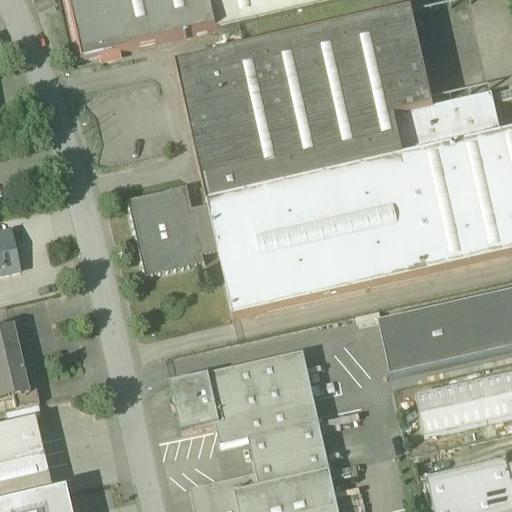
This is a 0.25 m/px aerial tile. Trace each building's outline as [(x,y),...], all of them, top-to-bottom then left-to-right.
[(63,0),(78,65),(216,33),(208,0),(63,0)] [(208,0),(216,33),(363,0),(208,0)] [(176,69),(207,207),(501,140),(492,100),(433,113),(411,15),(176,69)] [(208,210),(209,219),(219,259),(233,325),(511,262),(511,137),(501,140),(207,207),(208,210)] [(203,262),(219,259),(209,219),(194,222),(192,214),(187,191),(125,205),(142,283),(205,269),(203,262)] [(208,210),(192,214),(194,222),(209,219),(208,210)] [(0,281),(18,277),(9,236),(0,238),(0,281)] [(511,298),(378,329),(391,384),(511,356),(511,298)] [(0,333),(0,397),(9,396),(25,392),(25,391),(11,331),(0,333)] [(257,479),(259,491),(330,475),(304,359),(209,380),(220,429),(215,430),(220,453),(248,446),(256,480),(257,479)] [(176,415),(181,438),(215,430),(220,429),(209,380),(170,389),(173,404),(172,404),(170,408),(171,413),(175,415),(176,415)] [(511,380),(415,403),(424,443),(511,423),(511,380)] [(11,404),(14,415),(37,410),(33,390),(25,391),(25,392),(9,396),(11,404)] [(0,397),(0,406),(11,404),(9,396),(0,397)] [(3,418),(6,430),(33,424),(40,423),(37,410),(3,418)] [(0,430),(0,471),(41,463),(33,424),(6,430),(0,430)] [(0,510),(50,499),(41,463),(0,471),(0,510)] [(432,511),(511,511),(511,490),(506,463),(426,481),(432,511)] [(337,511),(330,475),(259,491),(234,497),(237,511),(337,511)] [(194,511),(237,511),(234,497),(259,491),(257,479),(256,480),(190,495),(194,511)] [(61,496),(50,499),(0,510),(0,511),(52,511),(51,507),(63,504),(61,496)]
